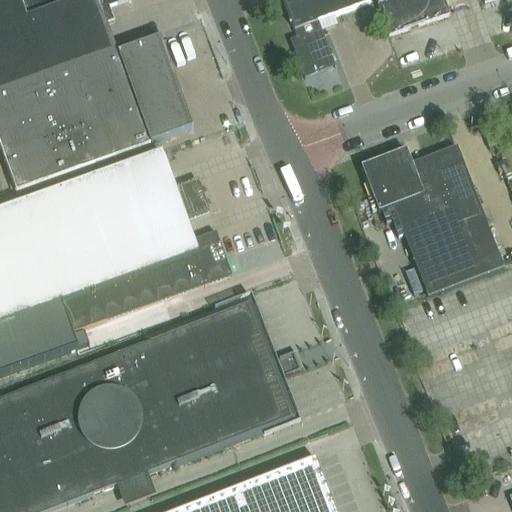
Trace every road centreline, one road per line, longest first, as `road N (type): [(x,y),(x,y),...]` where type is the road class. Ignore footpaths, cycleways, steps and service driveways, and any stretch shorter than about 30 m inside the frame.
road 1 (unclassified): [(283,153),(428,511)]
road 2 (unknown): [(113,511),(382,397)]
road 3 (unclassified): [(283,153),(511,73)]
road 4 (unclassified): [(222,0),(283,153)]
